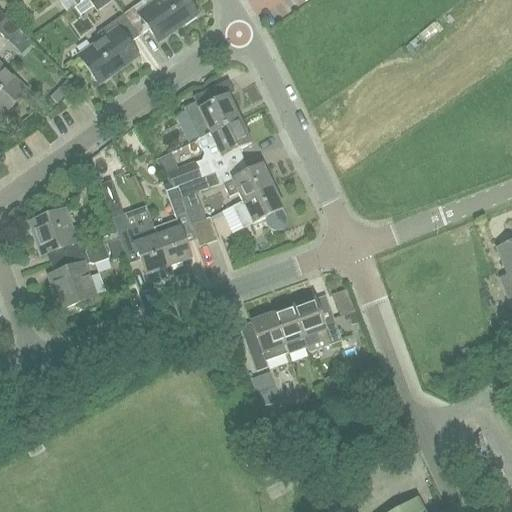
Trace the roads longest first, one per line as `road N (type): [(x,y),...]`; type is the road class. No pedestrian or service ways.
road 1 (residential): [(36,360),(348,251)]
road 2 (residential): [(0,195),(244,29)]
road 3 (residential): [(459,511),(415,431),(348,251)]
road 4 (residential): [(348,251),(244,29)]
road 5 (residential): [(348,251),(511,188)]
